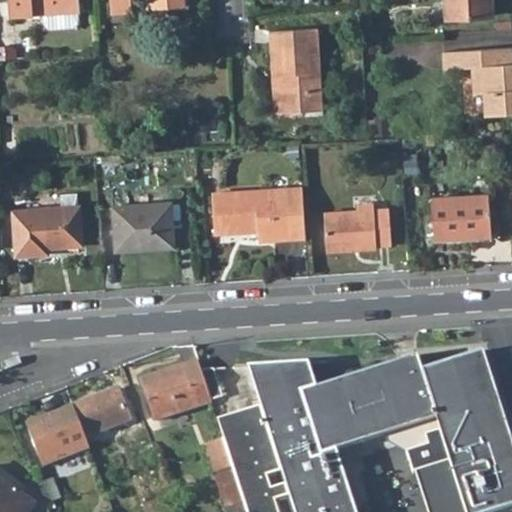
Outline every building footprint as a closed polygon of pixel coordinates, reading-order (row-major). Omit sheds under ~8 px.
[(7,0),(9,16),(43,14),(44,28),(79,25),(78,12),(79,11),(78,0),(7,0)] [(109,0),(110,4),(131,2),(130,0),(149,0),(150,9),(186,6),(185,0),(109,0)] [(494,15),(492,0),(444,0),(446,18),(494,15)] [(110,4),(112,23),(132,21),(131,2),(110,4)] [(269,31),(272,77),(280,76),(282,113),(322,110),(317,28),(269,31)] [(0,45),(0,59),(15,59),(14,49),(10,50),(9,45),(0,45)] [(511,47),(442,51),(442,69),(471,67),(472,92),(482,91),(483,115),(511,112),(511,47)] [(272,77),(275,113),(282,113),(280,76),(272,77)] [(108,94),(109,112),(120,112),(119,94),(108,94)] [(191,109),(193,133),(217,131),(215,107),(191,109)] [(213,193),(215,233),(257,231),(258,240),(290,239),(305,238),(302,189),(287,189),(213,193)] [(59,194),(60,207),(78,206),(77,193),(59,194)] [(432,197),(434,239),(491,236),(489,193),(432,197)] [(358,203),(359,211),(374,210),(373,202),(358,203)] [(172,246),(170,204),(114,207),(116,249),(172,246)] [(13,210),(15,256),(48,254),(48,248),(82,246),(80,206),(78,206),(60,207),(13,210)] [(324,213),(326,251),(377,247),(376,245),(392,244),(389,209),(374,210),(359,211),(324,213)] [(309,364),(249,367),(261,406),(218,420),(248,511),(356,511),(338,450),(436,418),(440,430),(424,437),(427,446),(407,454),(414,473),(450,461),(465,511),(496,511),(511,507),(511,440),(485,352),(422,371),(418,356),(411,359),(315,387),(309,364)] [(19,355),(1,363),(5,372),(23,364),(21,359),(19,355)] [(153,422),(212,404),(211,402),(201,370),(199,361),(140,380),(153,422)] [(223,397),(214,369),(201,370),(211,402),(223,397)] [(118,389),(73,406),(86,440),(118,427),(123,443),(137,438),(118,389)] [(89,448),(86,440),(73,406),(26,424),(42,467),(89,448)] [(220,488),(226,509),(244,502),(232,468),(224,441),(206,446),(215,474),(219,472),(224,487),(220,488)] [(215,474),(220,488),(224,487),(219,472),(215,474)] [(0,511),(30,511),(36,504),(0,478),(0,511)] [(61,499),(53,479),(39,484),(47,504),(61,499)] [(47,504),(49,511),(57,511),(65,509),(61,499),(47,504)] [(226,509),(227,511),(246,511),(244,502),(226,509)]
